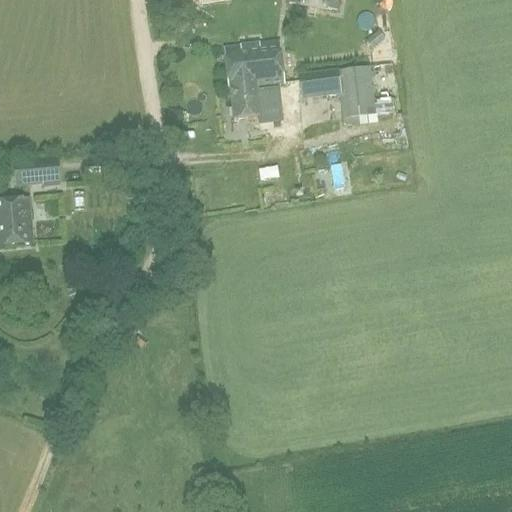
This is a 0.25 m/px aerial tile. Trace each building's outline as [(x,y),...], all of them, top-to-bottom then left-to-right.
[(334,24),(305,42),(310,50),(320,43),(327,54),(345,43),(334,24)] [(280,46),(225,51),(230,93),(233,122),(260,119),(257,90),(284,87),(280,46)] [(375,117),(369,69),(337,73),(343,121),(375,117)] [(308,126),(323,122),(316,93),(300,97),(308,126)] [(16,187),(60,183),(58,160),(14,164),(16,187)] [(0,249),(33,247),(29,201),(0,202),(0,249)]
